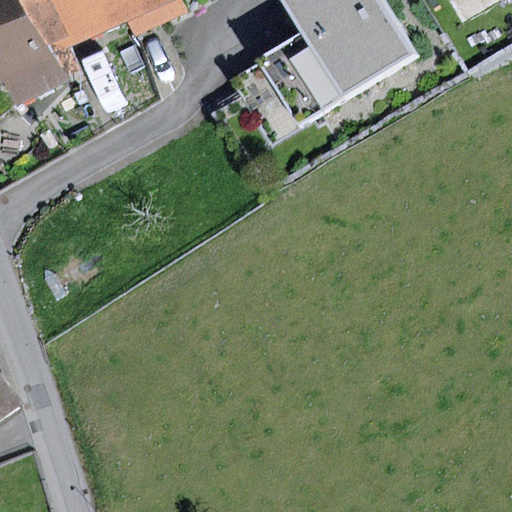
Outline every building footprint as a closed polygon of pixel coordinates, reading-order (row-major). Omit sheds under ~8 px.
[(51,0),(0,0),(0,85),(4,84),(15,107),(72,82),(57,53),(73,43),(51,0)] [(51,0),(73,43),(126,22),(138,37),(187,11),(182,0),(51,0)] [(417,54),(382,0),(283,0),(305,34),(261,62),(302,128),(417,54)] [(474,0),(421,0),(436,23),(474,0)] [(0,422),(26,406),(0,372),(0,422)]
